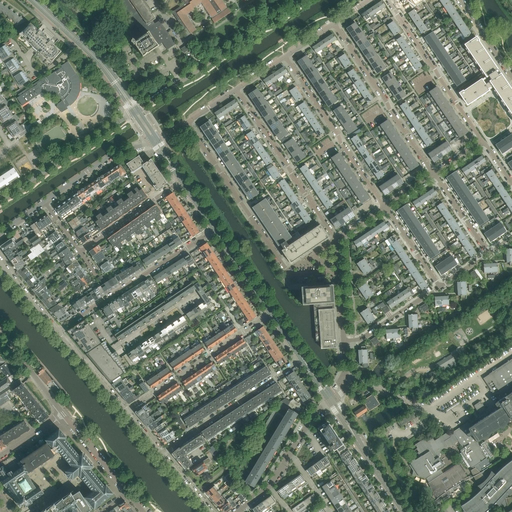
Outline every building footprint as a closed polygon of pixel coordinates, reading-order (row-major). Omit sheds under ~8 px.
[(143,36),(138,40),(138,41),(135,42),(134,40),(131,41),(134,46),(135,45),(136,45),(135,46),(143,57),(146,55),(146,54),(147,53),(147,54),(153,50),(154,49),(158,46),(160,44),(162,43),(167,50),(173,46),(175,44),(159,21),(156,23),(155,24),(152,21),(155,19),(153,16),(152,14),(153,14),(151,11),(150,11),(142,0),(116,0),(118,3),(131,21),(130,21),(131,21),(132,20),(143,36)] [(183,0),(184,0),(181,2),(183,5),(172,12),(184,30),(183,31),(187,37),(196,30),(186,15),(194,10),(193,8),(201,3),(211,18),(212,18),(212,19),(214,24),(231,12),(228,8),(227,9),(227,8),(227,7),(221,0),(244,0),(245,1),(246,0),(183,0)] [(382,1),(376,4),(380,10),(385,7),(382,1)] [(450,2),(444,7),(447,12),(453,8),(450,2)] [(376,4),(371,8),(375,14),(380,10),(376,4)] [(4,7),(0,9),(0,12),(0,13),(2,11),(4,14),(9,10),(6,5),(4,7)] [(371,8),(366,11),(370,17),(375,14),(371,8)] [(453,8),(447,12),(451,17),(457,13),(453,8)] [(9,10),(4,14),(5,16),(7,15),(9,18),(14,14),(11,9),(9,10)] [(413,10),(408,13),(411,19),(417,15),(413,10)] [(366,11),(361,15),(365,20),(370,17),(366,11)] [(16,13),(14,14),(9,18),(10,20),(12,19),(14,21),(19,17),(16,13)] [(457,13),(451,17),(454,23),(461,18),(457,13)] [(417,15),(411,19),(415,24),(420,20),(417,15)] [(19,17),(14,21),(15,23),(17,22),(19,25),(24,21),(21,16),(19,17)] [(461,18),(454,23),(458,28),(464,24),(461,18)] [(420,20),(415,24),(418,29),(424,25),(420,20)] [(349,34),(360,27),(359,26),(358,27),(354,21),(351,24),(352,25),(347,28),(350,33),(349,33),(349,34)] [(393,21),(387,25),(391,31),(397,26),(393,21)] [(36,33),(38,30),(30,23),(23,31),(22,31),(16,38),(29,50),(32,47),(38,52),(34,55),(47,67),(49,65),(54,60),(61,52),(54,45),(53,44),(51,46),(50,46),(53,43),(50,41),(48,43),(47,42),(49,40),(43,35),(41,37),(40,36),(42,34),(39,31),(37,34),(36,33)] [(464,24),(458,28),(461,33),(468,29),(464,24)] [(424,25),(418,29),(421,34),(427,30),(424,25)] [(397,26),(391,31),(394,36),(400,32),(397,26)] [(353,38),(363,31),(360,27),(349,34),(350,34),(353,38)] [(468,29),(461,33),(465,39),(471,34),(468,29)] [(355,43),(366,36),(363,31),(353,38),(356,42),(355,42),(355,43)] [(433,32),(424,38),(427,42),(436,36),(433,32)] [(333,34),(328,37),(331,43),(337,40),(333,34)] [(364,37),(366,36),(355,43),(356,43),(359,47),(369,40),(368,40),(367,41),(364,37)] [(396,40),(399,45),(405,41),(402,36),(396,40)] [(436,36),(427,42),(430,46),(438,40),(436,36)] [(328,37),(322,41),(326,46),(331,43),(328,37)] [(483,72),(461,87),(472,102),(493,87),(511,115),(511,90),(476,37),(465,45),(483,72)] [(361,51),(372,44),(369,40),(359,47),(362,51),(361,51)] [(438,40),(430,46),(432,50),(441,44),(438,40)] [(322,41),(317,44),(321,50),(326,46),(322,41)] [(405,41),(399,45),(403,50),(409,47),(405,41)] [(5,42),(0,45),(0,55),(8,50),(7,47),(8,46),(5,42)] [(189,44),(181,49),(184,53),(191,48),(189,44)] [(317,44),(312,48),(316,53),(321,50),(317,44)] [(365,56),(375,49),(372,44),(361,51),(362,52),(362,51),(365,56)] [(441,44),(432,50),(435,54),(444,48),(441,44)] [(409,47),(403,50),(406,55),(412,52),(409,47)] [(444,48),(435,54),(438,58),(446,52),(444,48)] [(367,60),(378,53),(376,54),(374,50),(375,49),(365,56),(368,60),(367,60)] [(8,50),(0,55),(0,58),(3,63),(14,55),(12,52),(11,52),(10,52),(8,50)] [(412,52),(406,55),(410,61),(415,57),(412,52)] [(446,52),(438,58),(440,62),(449,56),(446,52)] [(381,58),(378,53),(367,60),(368,61),(368,60),(371,65),(381,58)] [(298,61),(301,66),(300,66),(300,67),(309,61),(305,54),(302,57),(303,58),(298,61)] [(344,54),(338,58),(336,59),(340,65),(342,64),(348,59),(344,54)] [(16,59),(17,59),(14,55),(3,63),(6,68),(4,70),(5,72),(8,70),(7,69),(17,63),(15,60),(16,59)] [(449,56),(440,62),(443,66),(452,60),(449,56)] [(415,57),(410,61),(413,66),(419,62),(415,57)] [(384,62),(381,58),(371,65),(374,69),(373,69),(384,62)] [(348,59),(342,64),(345,69),(352,65),(348,59)] [(452,60),(443,66),(446,70),(454,64),(452,60)] [(61,66),(62,68),(55,72),(46,78),(45,76),(33,84),(18,95),(19,97),(17,98),(22,106),(23,106),(22,106),(28,102),(29,102),(28,101),(34,97),(35,96),(36,97),(37,97),(36,96),(42,92),(43,93),(43,92),(44,94),(56,96),(58,95),(61,99),(62,98),(63,100),(57,105),(57,107),(62,113),(68,109),(66,106),(69,104),(69,106),(73,103),(76,99),(78,95),(79,91),(80,86),(79,82),(78,78),(76,74),(68,61),(61,66)] [(309,61),(300,67),(301,67),(304,71),(312,65),(309,61)] [(387,67),(384,62),(373,69),(374,70),(374,69),(377,74),(382,70),(383,72),(387,70),(386,68),(387,67)] [(419,62),(413,66),(418,73),(422,71),(420,68),(422,67),(419,62)] [(17,63),(7,69),(8,70),(11,76),(23,68),(20,65),(19,65),(17,63)] [(454,64),(446,70),(448,74),(457,68),(454,64)] [(307,75),(306,75),(306,76),(315,70),(315,69),(312,65),(304,71),(307,75)] [(284,67),(278,70),(282,76),(287,73),(284,67)] [(26,76),(24,74),(25,72),(23,68),(11,76),(15,81),(12,83),(13,85),(16,83),(16,82),(26,76)] [(315,70),(306,76),(307,76),(310,80),(320,73),(316,68),(315,69),(315,70)] [(457,68),(448,74),(451,78),(460,72),(457,68)] [(353,69),(347,73),(350,78),(356,74),(353,69)] [(278,70),(273,74),(277,79),(282,76),(278,70)] [(460,72),(451,78),(454,82),(463,76),(460,72)] [(313,84),(312,84),(323,78),(320,73),(310,80),(313,84)] [(385,83),(393,77),(390,73),(382,78),(385,83)] [(273,74),(268,77),(272,83),(277,79),(273,74)] [(356,74),(350,78),(354,83),(360,79),(356,74)] [(26,76),(16,82),(16,83),(20,89),(31,82),(29,78),(27,78),(26,76)] [(463,76),(454,82),(457,86),(465,80),(463,76)] [(268,77),(263,81),(267,86),(272,83),(268,77)] [(388,87),(397,82),(393,77),(385,83),(388,87)] [(323,78),(312,84),(313,85),(316,89),(326,82),(323,78)] [(360,79),(354,83),(357,88),(363,85),(360,79)] [(319,93),(318,93),(319,93),(327,87),(328,88),(329,87),(326,82),(316,89),(319,93)] [(400,86),(397,82),(388,87),(391,92),(400,86)] [(363,85),(357,88),(361,93),(366,90),(363,85)] [(403,91),(400,86),(391,92),(394,96),(403,91)] [(249,94),(252,99),(251,99),(252,100),(262,93),(262,92),(260,93),(256,87),(253,90),(254,91),(249,94)] [(295,87),(289,91),(293,97),(299,92),(295,87)] [(327,87),(319,93),(319,94),(319,93),(322,98),(330,92),(328,88),(327,87)] [(432,103),(443,96),(437,87),(426,94),(432,103)] [(366,90),(361,93),(364,99),(370,95),(366,90)] [(406,95),(403,91),(394,96),(397,101),(406,95)] [(299,92),(293,97),(291,98),(294,103),(303,98),(299,92)] [(322,98),(325,102),(324,102),(325,102),(333,96),(330,92),(322,98)] [(262,93),(252,100),(255,104),(265,97),(262,93)] [(335,95),(333,96),(325,102),(325,103),(325,102),(328,107),(333,103),(334,105),(339,102),(335,95)] [(370,95),(364,99),(368,104),(373,100),(370,95)] [(449,105),(443,96),(432,103),(438,112),(449,105)] [(255,104),(258,108),(257,108),(268,101),(266,102),(264,98),(265,97),(255,104)] [(235,100),(230,103),(233,109),(239,105),(235,100)] [(1,106),(2,108),(0,109),(0,117),(10,111),(6,106),(8,104),(7,101),(1,106)] [(268,101),(257,108),(258,109),(261,113),(271,106),(268,101)] [(304,102),(298,106),(302,111),(307,107),(304,102)] [(402,104),(400,106),(403,111),(409,107),(405,102),(403,104),(402,104)] [(230,103),(225,106),(228,112),(233,109),(230,103)] [(455,114),(449,105),(438,112),(445,121),(455,114)] [(225,106),(219,110),(223,116),(228,112),(225,106)] [(261,113),(264,117),(263,117),(264,117),(274,111),(271,106),(261,113)] [(341,106),(333,111),(336,116),(344,110),(341,106)] [(307,107),(302,111),(305,116),(311,112),(307,107)] [(409,107),(403,111),(406,116),(412,112),(409,107)] [(219,110),(214,113),(218,119),(223,116),(219,110)] [(336,116),(339,120),(348,115),(344,110),(336,116)] [(10,111),(0,117),(0,118),(3,123),(9,119),(11,121),(17,117),(15,115),(15,114),(13,116),(10,111)] [(274,111),(264,117),(264,118),(264,117),(267,122),(277,115),(274,111)] [(311,112),(305,116),(308,121),(314,117),(311,112)] [(412,112),(406,116),(410,121),(415,118),(412,112)] [(451,130),(461,123),(455,114),(445,121),(451,130)] [(276,116),(277,115),(267,122),(270,126),(269,126),(270,127),(280,120),(280,119),(278,120),(276,116)] [(339,120),(342,125),(351,119),(348,115),(339,120)] [(244,116),(238,120),(241,125),(247,121),(244,116)] [(12,124),(6,128),(10,133),(20,126),(16,121),(19,120),(18,120),(17,117),(11,121),(12,124)] [(314,117),(308,121),(312,126),(318,123),(314,117)] [(415,118),(410,121),(413,126),(419,123),(415,118)] [(342,125),(345,130),(354,124),(351,119),(342,125)] [(39,120),(33,124),(35,128),(42,124),(39,120)] [(208,120),(204,122),(205,124),(201,127),(204,131),(203,132),(212,126),(208,120)] [(280,120),(270,127),(270,126),(273,131),(283,124),(280,120)] [(388,120),(377,127),(383,136),(394,129),(388,120)] [(247,121),(241,125),(245,131),(251,127),(247,121)] [(318,123),(312,126),(315,132),(321,128),(318,123)] [(419,123),(413,126),(417,132),(422,128),(419,123)] [(467,132),(461,123),(451,130),(457,139),(467,132)] [(283,124),(273,131),(276,135),(275,135),(276,135),(286,128),(284,129),(282,125),(283,124)] [(354,124),(345,130),(348,134),(357,128),(354,124)] [(212,126),(203,132),(204,132),(207,136),(217,130),(213,125),(212,126)] [(20,126),(10,133),(13,138),(19,134),(21,137),(28,132),(24,128),(22,129),(20,126)] [(286,128),(276,135),(276,136),(276,135),(279,140),(284,136),(285,138),(290,135),(286,128)] [(321,128),(315,132),(319,137),(324,133),(321,128)] [(422,128),(417,132),(420,137),(426,133),(422,128)] [(394,129),(383,136),(389,145),(400,138),(394,129)] [(217,130),(207,136),(210,140),(209,141),(218,135),(220,134),(217,130)] [(246,135),(249,140),(255,136),(252,131),(246,135)] [(426,133),(420,137),(424,142),(429,138),(431,137),(430,135),(428,136),(426,133)] [(511,134),(503,139),(510,149),(511,147),(511,134)] [(218,135),(209,141),(210,141),(213,145),(221,140),(218,135)] [(353,137),(351,139),(353,142),(354,144),(360,140),(356,135),(354,137),(354,136),(353,137)] [(244,143),(246,145),(248,143),(250,147),(253,145),(258,141),(255,136),(249,140),(247,141),(244,143)] [(430,145),(435,142),(433,138),(431,137),(429,138),(424,142),(427,147),(429,145),(430,146),(430,145)] [(360,140),(354,144),(358,149),(363,145),(363,146),(367,143),(363,138),(360,140)] [(400,138),(389,145),(396,154),(406,147),(400,138)] [(292,139),(284,144),(287,149),(296,143),(292,139)] [(503,139),(495,145),(502,154),(510,149),(503,139)] [(221,140),(213,145),(216,149),(215,150),(224,144),(221,140)] [(258,141),(253,145),(256,150),(262,146),(258,141)] [(452,150),(446,141),(443,144),(442,145),(447,153),(452,150)] [(287,149),(290,153),(299,148),(296,143),(287,149)] [(224,144),(215,150),(216,150),(219,154),(227,149),(224,144)] [(363,145),(358,149),(361,154),(367,150),(369,149),(368,147),(365,149),(363,146),(363,145)] [(447,153),(442,145),(440,146),(437,148),(443,156),(447,153)] [(262,146),(256,150),(260,155),(265,151),(262,146)] [(396,154),(402,163),(412,156),(406,147),(396,154)] [(299,148),(290,153),(293,158),(302,152),(299,148)] [(443,156),(437,148),(434,150),(433,151),(438,159),(443,156)] [(219,154),(222,158),(221,159),(230,153),(227,149),(219,154)] [(367,150),(361,154),(364,159),(370,156),(372,154),(369,149),(367,150)] [(265,151),(260,155),(263,160),(269,157),(265,151)] [(438,159),(433,151),(431,152),(428,154),(434,162),(438,159)] [(231,152),(230,153),(221,159),(222,159),(225,163),(233,158),(235,157),(231,152)] [(305,157),(302,152),(293,158),(297,163),(305,157)] [(345,162),(342,157),(339,153),(328,160),(334,169),(345,162)] [(156,185),(154,187),(156,190),(157,190),(158,189),(167,183),(151,159),(150,160),(146,154),(142,157),(142,155),(140,157),(139,156),(126,164),(127,165),(127,164),(132,172),(143,165),(156,185)] [(370,156),(364,159),(368,164),(374,161),(376,159),(374,157),(372,154),(370,156)] [(402,163),(408,172),(418,165),(412,156),(402,163)] [(484,159),(484,158),(483,158),(482,156),(477,159),(481,165),(486,161),(484,159)] [(269,157),(263,160),(266,166),(272,162),(269,157)] [(233,158),(225,163),(228,167),(227,168),(236,162),(233,158)] [(374,161),(368,164),(371,170),(377,166),(379,164),(376,159),(374,161)] [(477,159),(472,163),(475,168),(481,165),(477,159)] [(236,162),(227,168),(228,168),(231,172),(241,166),(238,161),(236,162)] [(351,171),(348,166),(345,162),(334,169),(341,178),(351,171)] [(472,163),(466,166),(470,172),(475,168),(472,163)] [(377,166),(371,170),(375,175),(380,171),(382,169),(381,167),(379,164),(377,166)] [(126,172),(126,171),(125,170),(123,169),(120,165),(119,165),(115,168),(121,176),(126,173),(126,172)] [(302,167),(300,169),(303,174),(309,170),(305,165),(303,166),(302,167)] [(233,177),(234,177),(244,170),(241,166),(231,172),(234,176),(233,177)] [(274,166),(267,170),(271,175),(277,171),(274,166)] [(463,172),(463,173),(464,173),(465,175),(470,172),(466,166),(461,169),(463,172)] [(15,180),(20,177),(14,168),(2,176),(8,185),(12,182),(11,180),(14,179),(15,180)] [(111,171),(110,171),(116,180),(121,177),(121,176),(115,168),(113,169),(112,169),(111,170),(111,171)] [(244,170),(234,177),(237,181),(247,174),(244,170)] [(309,170),(303,174),(306,179),(312,175),(309,170)] [(488,172),(485,173),(489,179),(495,175),(491,170),(489,171),(488,171),(488,172)] [(107,173),(105,174),(111,183),(116,180),(110,171),(109,171),(107,172),(107,173)] [(277,171),(271,175),(275,181),(281,176),(277,171)] [(357,180),(354,176),(351,171),(341,178),(347,187),(357,180)] [(382,178),(381,178),(384,176),(380,171),(375,175),(378,180),(381,178),(382,178)] [(456,171),(446,178),(452,186),(461,180),(456,171)] [(392,173),(390,174),(398,186),(403,183),(397,175),(394,177),(392,173)] [(101,177),(100,178),(106,186),(111,183),(105,174),(103,176),(102,175),(101,176),(100,177),(101,177)] [(240,185),(239,186),(240,186),(248,180),(249,180),(250,179),(247,174),(237,181),(240,185)] [(391,179),(388,181),(394,189),(398,186),(390,174),(389,175),(391,179)] [(312,175),(306,179),(310,184),(316,180),(312,175)] [(495,175),(489,179),(492,184),(498,180),(495,175)] [(97,179),(97,180),(95,181),(101,190),(106,186),(100,178),(99,178),(97,179)] [(281,181),(278,183),(282,188),(287,184),(284,179),(281,181),(281,180),(280,181),(281,181)] [(383,179),(381,180),(389,192),(394,189),(388,181),(385,183),(383,179)] [(248,180),(240,186),(243,190),(251,184),(249,180),(248,180)] [(316,180),(310,184),(313,189),(319,185),(316,180)] [(363,189),(360,185),(357,180),(347,187),(353,196),(363,189)] [(380,181),(382,185),(379,187),(385,195),(389,192),(381,180),(380,181)] [(461,180),(452,186),(457,194),(466,188),(461,180)] [(498,180),(492,184),(496,189),(501,185),(498,180)] [(91,184),(90,184),(96,193),(101,190),(95,181),(93,182),(92,182),(91,183),(91,184)] [(87,186),(85,188),(92,196),(96,193),(90,184),(90,185),(89,185),(88,185),(87,186)] [(246,194),(245,195),(246,195),(254,189),(251,184),(243,190),(246,194)] [(287,184),(282,188),(285,193),(291,189),(287,184)] [(319,185),(313,189),(317,194),(322,190),(319,185)] [(501,185),(496,189),(499,194),(505,190),(501,185)] [(81,191),(80,191),(87,200),(92,196),(85,188),(83,189),(82,189),(81,190),(81,191)] [(136,188),(134,189),(136,193),(137,193),(143,201),(145,200),(148,197),(147,196),(148,195),(146,194),(145,194),(142,189),(139,191),(136,188)] [(466,188),(457,194),(461,199),(462,202),(472,196),(466,188)] [(254,189),(246,195),(249,199),(254,196),(255,198),(259,195),(254,189)] [(291,189),(285,193),(288,198),(294,194),(291,189)] [(369,198),(366,194),(363,189),(353,196),(359,205),(369,198)] [(433,189),(428,192),(432,198),(437,194),(435,192),(435,191),(434,191),(433,189)] [(322,190),(317,194),(320,199),(326,195),(322,190)] [(505,190),(499,194),(503,199),(508,195),(505,190)] [(77,193),(78,193),(76,194),(82,203),(87,200),(80,191),(79,191),(78,192),(77,193)] [(131,191),(129,193),(138,205),(140,203),(143,201),(137,193),(136,193),(134,195),(131,191)] [(428,192),(423,196),(426,201),(432,198),(428,192)] [(128,197),(125,199),(132,209),(135,206),(135,207),(138,205),(129,193),(127,195),(128,197)] [(173,193),(163,199),(165,201),(167,200),(169,202),(176,197),(173,193)] [(73,196),(71,198),(78,208),(83,204),(82,203),(76,194),(75,195),(75,194),(74,194),(73,195),(73,196)] [(294,194),(288,198),(292,203),(298,200),(294,194)] [(326,195),(320,199),(323,204),(329,200),(326,195)] [(508,195),(503,199),(506,204),(511,200),(508,195)] [(254,207),(253,207),(255,210),(263,223),(268,230),(272,235),(276,243),(283,252),(290,263),(293,261),(294,261),(297,259),(296,259),(297,258),(297,259),(301,257),(300,256),(306,253),(309,251),(310,250),(313,248),(318,244),(318,245),(322,242),(321,242),(322,242),(325,240),(325,239),(328,237),(325,233),(323,229),(319,224),(317,225),(300,236),(298,232),(297,232),(295,233),(270,196),(264,200),(263,200),(254,207)] [(423,196),(418,199),(421,205),(426,201),(423,196)] [(472,196),(462,202),(468,210),(477,203),(472,196)] [(169,202),(172,207),(179,202),(176,197),(169,202)] [(68,199),(67,200),(68,200),(65,201),(73,211),(78,208),(71,198),(70,198),(69,198),(68,199)] [(132,209),(125,199),(123,201),(121,199),(119,200),(127,212),(130,211),(129,211),(132,209)] [(414,205),(414,206),(415,206),(416,208),(421,205),(418,199),(412,202),(414,205)] [(116,202),(118,204),(115,206),(122,216),(125,214),(127,212),(119,200),(116,202)] [(298,200),(292,203),(295,208),(301,205),(298,200)] [(329,200),(323,204),(327,209),(329,208),(330,208),(330,207),(333,206),(329,200)] [(62,203),(62,204),(60,205),(67,215),(71,221),(73,220),(69,214),(73,211),(65,201),(65,202),(65,201),(62,203)] [(172,207),(176,212),(183,207),(179,202),(172,207)] [(439,205),(436,206),(440,211),(446,208),(442,203),(440,204),(439,204),(439,205)] [(477,203),(468,210),(473,218),(483,211),(477,203)] [(407,204),(397,211),(398,211),(402,217),(403,219),(412,213),(407,204)] [(57,207),(55,209),(62,219),(67,215),(60,205),(59,205),(57,206),(57,207)] [(151,208),(160,220),(162,218),(160,215),(162,213),(162,212),(162,211),(161,210),(160,210),(157,205),(155,205),(153,206),(151,208)] [(301,205),(295,208),(299,214),(304,210),(301,205)] [(115,206),(112,208),(111,206),(108,208),(117,220),(119,218),(122,216),(115,206)] [(183,207),(176,212),(179,217),(186,212),(183,207)] [(349,207),(344,211),(350,219),(354,216),(349,207)] [(108,211),(105,213),(112,223),(115,221),(117,220),(108,208),(106,209),(108,211)] [(149,209),(146,211),(152,220),(155,218),(157,222),(160,220),(151,208),(149,209)] [(446,208),(440,211),(443,217),(449,213),(446,208)] [(304,210),(299,214),(302,219),(308,215),(304,210)] [(143,213),(141,215),(150,227),(152,225),(150,222),(152,220),(146,211),(144,213),(143,213)] [(344,211),(339,214),(345,222),(350,219),(344,211)] [(483,211),(473,218),(479,226),(488,220),(483,211)] [(179,217),(182,222),(189,217),(186,212),(179,217)] [(109,225),(112,223),(105,213),(102,215),(100,213),(98,215),(107,227),(109,225)] [(412,213),(403,219),(408,227),(418,221),(412,213)] [(449,213),(443,217),(447,222),(452,218),(449,213)] [(43,217),(49,226),(51,224),(53,228),(55,226),(47,214),(45,216),(44,215),(43,216),(43,217)] [(71,221),(68,223),(71,226),(82,218),(80,214),(73,220),(71,221)] [(339,214),(335,217),(340,225),(345,222),(339,214)] [(96,217),(97,219),(94,221),(98,226),(100,228),(101,231),(104,228),(104,229),(107,227),(98,215),(96,217)] [(139,216),(137,218),(143,227),(145,225),(148,228),(150,227),(141,215),(139,216)] [(309,222),(311,220),(308,215),(302,219),(306,224),(308,222),(309,222)] [(38,220),(39,220),(45,229),(47,227),(49,230),(50,230),(52,234),(54,233),(51,228),(49,226),(43,217),(41,219),(41,218),(38,220)] [(82,218),(71,226),(73,229),(87,219),(86,217),(83,219),(82,218)] [(182,222),(186,227),(193,222),(189,217),(182,222)] [(335,217),(330,220),(336,228),(340,225),(335,217)] [(134,220),(132,222),(140,234),(143,232),(140,229),(143,227),(137,218),(134,220)] [(452,218),(447,222),(450,227),(456,223),(452,218)] [(88,221),(87,219),(73,229),(75,232),(86,225),(85,223),(88,221)] [(35,223),(42,233),(44,232),(45,233),(47,232),(45,229),(39,220),(37,222),(36,221),(35,222),(35,223)] [(418,221),(408,227),(414,235),(423,228),(418,221)] [(129,223),(130,223),(127,225),(133,234),(135,232),(138,235),(140,234),(132,222),(129,223)] [(193,222),(186,227),(189,232),(196,227),(193,222)] [(379,225),(383,231),(388,227),(386,225),(386,224),(384,222),(379,225)] [(41,236),(42,237),(44,240),(46,239),(42,233),(35,223),(33,225),(33,224),(32,224),(31,225),(31,226),(30,226),(36,235),(39,233),(41,236)] [(86,225),(75,232),(78,236),(89,228),(93,225),(91,223),(87,226),(86,225)] [(456,223),(450,227),(454,232),(459,228),(456,223)] [(500,223),(496,225),(502,234),(506,231),(500,223)] [(89,228),(78,236),(80,239),(95,228),(93,225),(89,228)] [(130,236),(133,234),(127,225),(124,227),(122,229),(131,241),(133,239),(130,236)] [(379,225),(374,228),(378,234),(383,231),(379,225)] [(496,225),(492,228),(498,237),(502,234),(496,225)] [(95,228),(80,239),(83,244),(92,237),(90,235),(100,228),(98,226),(95,228)] [(191,234),(188,236),(190,238),(199,232),(196,227),(189,232),(191,234)] [(374,228),(369,232),(372,237),(378,234),(374,228)] [(423,228),(414,235),(419,243),(428,236),(423,228)] [(459,228),(454,232),(457,237),(463,233),(459,228)] [(492,228),(488,231),(494,240),(498,237),(492,228)] [(120,230),(117,232),(123,241),(126,239),(128,242),(131,241),(122,229),(120,230)] [(488,231),(484,234),(490,242),(494,240),(488,231)] [(49,239),(45,241),(47,243),(58,235),(56,232),(54,233),(52,234),(47,237),(49,239)] [(121,243),(123,241),(117,232),(114,234),(112,235),(121,248),(123,246),(121,243)] [(369,232),(364,235),(367,241),(372,237),(369,232)] [(463,233),(457,237),(460,242),(466,238),(463,233)] [(41,242),(42,242),(37,235),(30,240),(29,239),(25,237),(23,239),(22,240),(24,242),(27,246),(29,248),(30,250),(38,244),(41,242)] [(47,243),(48,244),(45,246),(46,247),(47,248),(49,246),(60,238),(58,235),(47,243)] [(112,235),(110,237),(107,239),(114,248),(116,246),(119,249),(121,248),(112,235)] [(364,235),(358,239),(362,244),(367,241),(364,235)] [(391,237),(390,237),(390,238),(387,239),(391,244),(397,241),(393,235),(391,237)] [(428,236),(419,243),(424,251),(434,244),(428,236)] [(178,237),(173,241),(177,247),(182,243),(178,237)] [(2,249),(2,250),(3,252),(4,252),(5,252),(16,244),(12,238),(0,246),(2,249)] [(63,241),(60,238),(49,246),(50,248),(53,246),(55,247),(63,241)] [(466,238),(460,242),(464,247),(470,243),(466,238)] [(355,244),(355,245),(355,246),(356,245),(357,248),(362,244),(358,239),(353,242),(355,244)] [(16,244),(5,252),(11,261),(25,251),(29,248),(27,246),(22,250),(18,253),(15,248),(24,242),(22,240),(16,244)] [(55,247),(56,249),(51,252),(52,254),(65,245),(63,241),(55,247)] [(173,241),(168,244),(172,250),(177,247),(173,241)] [(397,241),(391,244),(394,249),(400,246),(397,241)] [(201,250),(203,253),(210,248),(207,243),(197,249),(199,251),(201,250)] [(470,243),(464,247),(467,252),(473,248),(470,243)] [(28,255),(28,256),(23,259),(14,265),(14,266),(17,271),(23,266),(31,260),(32,260),(32,259),(35,257),(37,256),(42,252),(44,251),(44,250),(43,249),(41,247),(38,244),(30,250),(32,253),(28,255)] [(98,245),(89,252),(92,256),(100,251),(102,250),(105,247),(107,246),(106,244),(100,248),(98,245)] [(168,244),(163,247),(167,253),(172,250),(168,244)] [(434,244),(424,251),(430,259),(439,253),(434,244)] [(67,248),(65,245),(52,254),(50,255),(52,257),(58,252),(59,254),(67,248)] [(400,246),(394,249),(398,255),(403,251),(400,246)] [(100,251),(92,256),(95,260),(111,249),(109,247),(106,249),(105,247),(102,250),(103,251),(101,252),(100,251)] [(163,247),(158,250),(162,256),(167,253),(163,247)] [(59,254),(55,257),(56,259),(59,257),(61,259),(71,252),(67,248),(59,254)] [(210,248),(203,253),(206,257),(213,253),(210,248)] [(473,248),(467,252),(471,257),(473,256),(474,255),(476,253),(473,248)] [(111,249),(95,260),(97,263),(106,257),(104,256),(112,250),(111,249)] [(158,250),(153,254),(157,260),(162,256),(158,250)] [(21,257),(26,253),(25,251),(11,261),(14,265),(23,259),(21,257)] [(403,251),(398,255),(401,260),(407,256),(403,251)] [(63,261),(62,262),(64,264),(64,263),(74,257),(71,252),(61,259),(63,261)] [(213,253),(206,257),(210,262),(217,258),(213,253)] [(153,254),(148,257),(152,263),(157,260),(153,254)] [(189,254),(184,257),(188,263),(193,260),(189,254)] [(106,257),(97,263),(100,267),(111,258),(110,257),(109,258),(107,256),(106,257)] [(407,256),(401,260),(405,265),(410,261),(407,256)] [(451,256),(447,258),(453,267),(457,264),(451,256)] [(74,257),(64,263),(67,267),(68,267),(76,261),(77,261),(74,257)] [(111,258),(100,267),(102,270),(113,262),(112,260),(115,258),(114,257),(111,258)] [(122,259),(120,257),(113,262),(102,270),(105,273),(116,266),(114,264),(120,260),(122,263),(123,262),(121,259),(122,259)] [(148,257),(143,260),(146,266),(152,263),(148,257)] [(184,257),(179,261),(183,267),(188,263),(184,257)] [(130,258),(128,259),(129,260),(137,274),(141,272),(134,261),(132,262),(130,258)] [(210,262),(213,267),(220,263),(217,258),(210,262)] [(447,258),(443,261),(449,270),(453,267),(447,258)] [(359,262),(357,264),(360,269),(368,264),(364,259),(360,261),(359,262)] [(130,267),(129,268),(134,276),(137,274),(129,260),(127,261),(130,267)] [(136,260),(134,261),(141,272),(144,269),(139,261),(137,262),(136,260)] [(71,271),(80,265),(76,261),(68,267),(71,271)] [(179,261),(174,264),(178,270),(183,267),(179,261)] [(410,261),(405,265),(408,270),(414,266),(410,261)] [(443,261),(439,264),(445,273),(449,270),(443,261)] [(220,263),(213,267),(216,272),(223,267),(220,263)] [(174,264),(169,267),(172,273),(178,270),(174,264)] [(367,273),(372,270),(368,264),(360,269),(364,275),(367,273),(367,274),(368,273),(367,273)] [(439,264),(435,267),(441,275),(445,273),(439,264)] [(17,271),(19,274),(28,266),(27,265),(24,268),(23,266),(17,271)] [(80,265),(71,271),(68,273),(70,277),(82,268),(80,265)] [(28,266),(19,274),(22,277),(31,269),(28,266)] [(414,266),(408,270),(411,275),(417,271),(414,266)] [(125,267),(123,268),(130,278),(134,276),(129,268),(127,269),(125,267)] [(169,267),(164,270),(167,276),(172,273),(169,267)] [(216,272),(219,277),(226,272),(223,267),(216,272)] [(84,272),(82,268),(70,277),(68,279),(69,280),(75,276),(76,277),(84,272)] [(122,269),(123,271),(122,272),(127,281),(130,278),(123,268),(122,269)] [(22,277),(24,280),(33,272),(31,269),(22,277)] [(117,269),(115,270),(123,283),(127,281),(122,272),(120,274),(117,269)] [(114,273),(113,274),(114,277),(120,285),(123,283),(115,270),(113,271),(114,273)] [(164,270),(158,274),(162,280),(167,276),(164,270)] [(417,271),(411,275),(415,280),(421,276),(417,271)] [(33,272),(24,280),(26,283),(35,276),(36,275),(33,272)] [(72,280),(70,282),(72,285),(73,285),(87,275),(84,272),(76,277),(77,279),(75,281),(75,280),(73,282),(72,280)] [(219,277),(223,282),(230,277),(226,272),(219,277)] [(158,274),(153,277),(157,283),(162,280),(158,274)] [(89,278),(87,275),(73,285),(74,286),(80,282),(81,284),(89,278)] [(102,285),(100,286),(105,294),(113,289),(107,281),(106,282),(101,275),(97,278),(100,283),(101,282),(102,285)] [(111,275),(109,277),(116,287),(120,285),(114,277),(113,278),(111,275)] [(35,276),(26,283),(29,286),(38,278),(35,276)] [(421,276),(415,280),(418,285),(424,281),(421,276)] [(109,277),(108,278),(109,280),(107,281),(113,289),(116,287),(109,277)] [(147,279),(144,281),(154,297),(156,296),(152,291),(150,288),(155,285),(150,277),(147,279)] [(223,282),(226,287),(233,282),(230,277),(223,282)] [(38,278),(29,286),(31,289),(41,281),(38,278)] [(32,289),(34,291),(34,292),(42,285),(44,283),(46,281),(44,278),(41,281),(31,289),(32,289)] [(80,289),(79,288),(82,286),(83,287),(91,282),(89,278),(81,284),(75,288),(78,291),(80,289)] [(189,278),(187,279),(190,284),(186,287),(190,293),(190,294),(194,291),(196,289),(192,283),(189,278)] [(196,289),(197,292),(200,295),(204,292),(210,287),(208,284),(202,288),(196,280),(192,283),(196,289)] [(151,297),(150,297),(151,299),(154,297),(144,281),(140,284),(147,294),(149,293),(151,297)] [(424,281),(418,285),(422,290),(424,289),(425,288),(427,286),(424,281)] [(67,286),(65,282),(58,288),(61,291),(67,286)] [(180,291),(184,297),(184,298),(188,295),(187,295),(190,293),(186,287),(182,282),(181,283),(184,288),(180,291)] [(226,287),(229,292),(236,287),(233,282),(226,287)] [(42,285),(34,292),(36,294),(46,287),(46,286),(44,283),(42,285)] [(361,286),(361,287),(358,288),(362,294),(369,289),(366,283),(362,286),(361,286)] [(148,301),(145,295),(147,294),(140,284),(137,286),(144,297),(146,300),(147,302),(148,301)] [(92,288),(93,290),(98,298),(102,296),(95,286),(95,285),(93,287),(94,287),(92,288)] [(105,294),(100,286),(98,287),(97,285),(95,286),(102,296),(105,294)] [(321,347),(321,348),(336,347),(336,343),(336,338),(333,307),(333,302),(332,293),(332,285),(320,286),(313,286),(313,288),(308,288),(301,289),(302,303),(303,303),(305,303),(308,302),(308,304),(313,304),(316,341),(321,341),(321,347)] [(137,286),(133,288),(138,296),(140,295),(142,299),(144,297),(137,286)] [(178,301),(177,302),(178,302),(182,299),(181,299),(184,297),(180,291),(176,286),(175,287),(177,291),(172,294),(178,301)] [(46,287),(36,294),(39,297),(47,291),(46,287)] [(229,292),(233,297),(240,292),(236,287),(229,292)] [(90,289),(88,290),(95,301),(98,298),(93,290),(92,288),(90,289)] [(133,288),(130,290),(134,298),(135,298),(136,301),(138,300),(136,297),(138,296),(133,288)] [(466,288),(457,289),(458,296),(461,295),(461,296),(461,299),(466,298),(466,295),(467,295),(466,288)] [(369,289),(362,294),(366,300),(368,298),(369,298),(369,297),(373,295),(369,289)] [(407,289),(402,292),(406,298),(411,295),(407,289)] [(39,297),(41,300),(49,293),(50,292),(48,290),(47,291),(39,297)] [(95,301),(88,290),(84,293),(86,295),(91,303),(95,301)] [(130,290),(126,293),(131,301),(134,298),(130,290)] [(177,302),(178,301),(172,294),(170,290),(168,291),(171,295),(166,298),(169,302),(172,306),(175,304),(175,303),(177,302)] [(41,300),(44,303),(53,295),(50,292),(49,293),(41,300)] [(208,297),(210,295),(208,292),(205,294),(205,293),(204,292),(200,295),(200,296),(203,300),(205,302),(209,308),(213,305),(208,297)] [(233,297),(236,302),(243,297),(240,292),(233,297)] [(402,292),(397,295),(401,302),(406,298),(402,292)] [(126,293),(123,295),(129,305),(131,304),(129,302),(131,301),(126,293)] [(82,294),(81,295),(88,305),(91,303),(86,295),(84,296),(82,294)] [(44,303),(46,306),(56,298),(53,295),(44,303)] [(81,299),(79,300),(84,308),(88,305),(81,295),(79,296),(81,299)] [(126,308),(129,306),(129,305),(123,295),(119,297),(125,306),(126,308)] [(397,295),(392,299),(396,305),(401,302),(397,295)] [(56,298),(46,306),(48,309),(55,304),(59,302),(61,300),(58,297),(56,298)] [(77,297),(74,299),(81,310),(84,308),(79,300),(77,297)] [(122,309),(125,306),(119,297),(116,299),(121,308),(122,309)] [(243,297),(236,302),(239,307),(246,302),(243,297)] [(74,299),(72,301),(74,303),(72,304),(74,307),(77,312),(81,310),(74,299)] [(122,309),(121,308),(116,299),(112,302),(118,312),(122,309)] [(392,299),(386,302),(391,309),(396,305),(392,299)] [(171,307),(172,306),(169,302),(168,303),(166,304),(164,301),(158,306),(162,312),(164,310),(165,311),(171,307)] [(112,302),(108,304),(116,316),(118,315),(116,313),(118,312),(112,302)] [(202,303),(198,306),(198,307),(199,306),(203,312),(207,309),(211,314),(212,313),(209,308),(205,302),(202,304),(202,303)] [(239,307),(243,311),(250,307),(246,302),(239,307)] [(52,311),(51,312),(52,313),(53,313),(54,314),(63,308),(60,303),(50,309),(52,311)] [(105,313),(104,313),(109,320),(109,321),(115,317),(116,316),(108,304),(102,308),(105,313)] [(150,304),(148,305),(152,310),(151,310),(156,316),(158,314),(159,315),(162,312),(158,306),(153,309),(150,304)] [(63,308),(54,314),(55,316),(56,318),(57,317),(57,318),(67,312),(65,309),(66,308),(65,306),(63,308)] [(203,312),(199,306),(198,307),(196,308),(196,307),(192,310),(192,311),(193,310),(197,317),(198,319),(203,316),(205,318),(206,317),(203,312)] [(250,307),(243,311),(246,316),(253,312),(250,307)] [(144,308),(142,309),(145,314),(150,320),(152,319),(156,317),(156,316),(151,310),(147,313),(144,308)] [(362,311),(360,313),(364,319),(371,314),(367,308),(363,311),(363,310),(362,311)] [(190,312),(186,314),(190,321),(195,318),(198,322),(200,321),(198,319),(197,317),(193,310),(192,311),(190,312)] [(72,314),(71,313),(69,315),(69,314),(69,315),(67,312),(57,318),(58,319),(58,320),(59,321),(60,322),(62,322),(71,317),(73,315),(72,314)] [(138,312),(136,313),(139,318),(143,324),(144,324),(146,323),(150,321),(150,320),(145,314),(141,317),(138,312)] [(248,319),(245,321),(247,323),(256,317),(253,312),(246,316),(248,319)] [(371,322),(375,319),(371,314),(364,319),(368,324),(370,323),(371,322)] [(143,324),(139,318),(135,321),(131,316),(130,318),(133,322),(137,329),(137,328),(140,327),(144,325),(144,324),(143,324)] [(118,320),(115,317),(109,321),(112,324),(115,322),(118,326),(119,325),(120,324),(120,323),(121,322),(120,319),(118,320)] [(132,368),(135,366),(191,328),(183,317),(127,354),(124,356),(132,368)] [(101,343),(86,319),(85,319),(72,328),(71,329),(67,331),(86,354),(101,343)] [(125,321),(124,322),(127,327),(131,333),(134,331),(134,332),(138,329),(137,328),(137,329),(133,322),(129,325),(125,321)] [(417,328),(418,328),(417,321),(408,322),(409,328),(412,328),(412,329),(412,332),(417,331),(417,328)] [(226,325),(232,334),(237,331),(233,324),(230,326),(228,324),(226,325)] [(119,325),(118,326),(121,331),(125,337),(127,335),(128,336),(132,333),(131,333),(127,327),(122,330),(119,325)] [(226,325),(222,328),(223,330),(228,337),(232,334),(226,325)] [(263,326),(255,332),(259,337),(266,332),(265,330),(265,329),(264,327),(263,327),(263,326)] [(219,330),(217,331),(223,340),(228,337),(223,330),(221,332),(219,330)] [(125,337),(121,331),(114,335),(119,341),(121,339),(122,340),(126,337),(125,337)] [(216,335),(214,336),(219,343),(223,340),(217,331),(215,332),(216,335)] [(266,332),(259,337),(262,342),(270,337),(266,332)] [(219,343),(214,336),(211,338),(210,336),(208,337),(214,346),(219,343)] [(205,343),(208,347),(207,348),(208,348),(208,349),(209,349),(214,346),(208,337),(206,339),(207,341),(205,343)] [(262,342),(261,343),(262,345),(263,344),(265,347),(273,342),(270,337),(262,342)] [(244,347),(247,345),(243,339),(238,342),(244,351),(246,350),(244,347)] [(238,342),(233,345),(238,352),(240,350),(242,353),(244,351),(238,342)] [(267,353),(269,352),(277,347),(273,342),(265,347),(268,350),(266,351),(267,353)] [(93,362),(95,365),(111,384),(113,382),(121,377),(120,376),(132,368),(124,356),(120,358),(116,351),(110,355),(108,352),(106,350),(101,343),(86,354),(93,362)] [(195,343),(193,345),(199,354),(204,350),(200,344),(197,346),(195,343)] [(190,349),(190,350),(195,357),(199,354),(193,345),(191,346),(193,348),(191,350),(190,349)] [(233,345),(229,348),(235,357),(237,356),(235,354),(238,352),(233,345)] [(361,350),(358,350),(359,357),(367,356),(367,350),(366,350),(366,346),(361,347),(361,350)] [(277,347),(269,352),(272,357),(280,352),(277,347)] [(229,348),(224,351),(228,358),(231,356),(233,359),(235,357),(229,348)] [(187,350),(184,352),(190,360),(195,357),(190,350),(187,351),(187,350)] [(226,360),(228,358),(224,351),(220,354),(226,364),(228,362),(226,360)] [(183,355),(180,357),(185,364),(190,360),(184,352),(182,354),(183,355)] [(280,352),(272,357),(276,362),(283,357),(280,352)] [(215,358),(215,359),(215,360),(216,360),(219,364),(222,362),(224,365),(226,364),(220,354),(215,358)] [(449,368),(457,363),(451,354),(435,364),(440,372),(448,367),(449,368)] [(367,363),(368,363),(367,356),(359,357),(359,364),(362,364),(362,367),(368,367),(367,363)] [(177,357),(174,359),(180,367),(185,364),(180,357),(178,358),(177,357)] [(283,357),(276,362),(279,367),(287,362),(283,357)] [(511,358),(489,374),(500,391),(495,395),(498,401),(495,403),(495,404),(495,405),(496,406),(496,407),(497,407),(497,406),(499,406),(500,407),(469,428),(468,428),(468,429),(464,428),(459,428),(457,429),(449,435),(448,432),(434,441),(432,438),(426,442),(424,439),(415,445),(417,448),(416,449),(419,452),(418,453),(420,457),(415,460),(412,459),(411,464),(414,468),(412,475),(426,478),(429,482),(428,483),(429,483),(431,486),(431,485),(432,487),(431,487),(433,490),(435,492),(434,493),(436,496),(438,495),(439,497),(440,496),(442,499),(451,493),(449,490),(451,488),(453,487),(454,489),(459,486),(458,484),(459,483),(461,486),(465,483),(464,481),(465,481),(465,480),(464,481),(462,479),(466,476),(464,473),(464,472),(465,472),(465,471),(459,462),(458,462),(457,462),(445,470),(445,471),(445,472),(443,474),(442,473),(440,469),(443,467),(444,467),(444,466),(444,465),(439,457),(440,450),(443,448),(447,449),(447,447),(451,445),(454,445),(455,443),(458,441),(463,448),(461,450),(460,450),(460,451),(471,467),(471,468),(472,468),(472,467),(473,467),(474,469),(471,470),(474,476),(478,483),(479,483),(480,485),(478,486),(479,487),(481,489),(479,491),(476,494),(475,495),(474,496),(471,498),(469,500),(466,502),(464,504),(462,505),(460,506),(463,511),(465,510),(465,511),(485,511),(487,510),(490,507),(493,505),(495,502),(498,505),(499,506),(500,502),(504,505),(505,511),(511,511),(511,500),(510,497),(508,498),(507,494),(511,491),(508,488),(511,486),(511,484),(511,459),(511,461),(508,463),(505,465),(502,467),(499,470),(497,473),(494,475),(491,472),(489,477),(488,476),(485,474),(483,471),(484,471),(483,471),(482,469),(491,464),(491,463),(489,465),(488,464),(489,463),(486,460),(485,459),(488,457),(489,458),(494,455),(490,450),(491,450),(488,444),(487,442),(486,443),(485,441),(480,444),(481,445),(479,446),(477,442),(481,439),(487,439),(489,434),(498,428),(504,428),(506,423),(511,418),(511,358)] [(173,362),(170,363),(175,370),(180,367),(174,359),(172,360),(173,362)] [(212,362),(207,365),(213,374),(215,373),(214,370),(216,368),(212,362)] [(14,374),(5,363),(0,366),(0,369),(7,377),(8,378),(10,377),(14,374)] [(207,365),(203,368),(207,375),(210,373),(211,376),(213,374),(207,365)] [(266,366),(261,370),(266,377),(268,376),(269,376),(270,375),(270,374),(271,374),(266,366)] [(49,377),(44,371),(45,370),(45,368),(44,367),(42,367),(41,367),(37,370),(39,373),(38,373),(38,375),(44,382),(47,386),(50,383),(52,381),(49,377)] [(161,370),(167,378),(172,375),(172,374),(171,373),(170,372),(167,368),(164,370),(164,369),(161,370)] [(205,377),(207,375),(203,368),(198,371),(204,380),(204,381),(206,379),(205,377)] [(158,370),(160,373),(157,375),(162,382),(167,378),(161,370),(160,369),(158,370)] [(261,370),(256,373),(261,380),(266,377),(261,370)] [(198,371),(193,375),(199,383),(201,381),(201,382),(204,380),(198,371)] [(293,372),(286,376),(290,382),(297,377),(293,372)] [(256,373),(251,376),(256,384),(261,380),(256,373)] [(154,375),(151,377),(157,385),(162,382),(157,375),(154,376),(154,375)] [(193,375),(188,378),(194,387),(196,385),(199,383),(193,375)] [(251,376),(246,379),(251,387),(252,386),(253,386),(254,385),(256,384),(251,376)] [(8,378),(7,377),(0,382),(0,392),(14,383),(10,377),(8,378)] [(149,379),(150,380),(147,382),(152,389),(157,385),(151,377),(149,379)] [(297,377),(290,382),(293,387),(300,382),(297,377)] [(120,379),(114,383),(112,384),(115,388),(127,380),(126,378),(122,381),(120,379)] [(188,378),(182,382),(187,389),(190,387),(191,389),(194,387),(188,378)] [(22,384),(23,384),(20,380),(19,379),(14,383),(0,392),(0,399),(1,398),(4,397),(7,394),(9,393),(13,391),(20,385),(22,384)] [(141,379),(139,380),(141,383),(139,385),(142,389),(145,393),(149,390),(144,383),(141,379)] [(246,379),(241,383),(246,390),(248,389),(249,388),(250,388),(251,387),(246,379)] [(125,385),(128,382),(127,380),(115,388),(118,392),(127,387),(125,385)] [(48,387),(54,394),(60,390),(52,381),(50,383),(47,386),(48,387)] [(300,382),(293,387),(296,392),(304,387),(300,382)] [(177,383),(172,387),(178,395),(180,393),(179,392),(182,390),(179,385),(179,384),(178,383),(177,383)] [(241,383),(236,386),(241,393),(246,390),(241,383)] [(272,386),(271,386),(277,395),(282,392),(276,383),(274,384),(273,385),(272,385),(272,386)] [(26,389),(25,389),(26,388),(24,386),(23,386),(22,384),(20,385),(13,391),(17,396),(18,395),(26,389)] [(127,387),(118,392),(122,396),(134,388),(132,386),(129,388),(128,386),(127,387)] [(236,386),(232,389),(236,396),(241,393),(236,386)] [(271,386),(267,389),(272,398),(277,395),(271,386)] [(172,387),(167,390),(172,397),(175,395),(175,396),(178,395),(172,387)] [(304,387),(296,392),(300,397),(307,392),(304,387)] [(135,390),(134,388),(122,396),(125,400),(133,395),(132,392),(135,390)] [(26,389),(18,395),(21,400),(29,394),(29,393),(30,393),(28,390),(27,391),(26,389)] [(232,389),(227,392),(232,400),(232,399),(233,399),(234,399),(234,398),(236,396),(232,389)] [(262,392),(262,393),(267,401),(272,398),(267,389),(264,391),(263,391),(262,392)] [(167,390),(162,393),(167,400),(172,397),(167,390)] [(227,392),(223,395),(228,402),(232,400),(227,392)] [(307,392),(300,397),(303,402),(305,404),(308,401),(307,400),(310,397),(307,392)] [(157,397),(159,399),(162,404),(165,402),(165,403),(168,401),(167,400),(162,393),(157,397)] [(262,393),(257,396),(263,405),(267,401),(262,393)] [(21,400),(25,404),(33,398),(34,397),(32,395),(31,396),(29,394),(21,400)] [(133,395),(125,400),(128,403),(128,404),(129,404),(140,396),(139,394),(136,396),(134,394),(133,395)] [(223,395),(218,398),(223,405),(226,403),(227,403),(228,402),(223,395)] [(252,399),(258,408),(263,405),(257,396),(254,397),(253,398),(252,399)] [(370,396),(362,401),(369,411),(379,404),(376,399),(373,401),(370,396)] [(37,403),(37,402),(35,400),(33,398),(25,404),(29,409),(37,403)] [(218,398),(214,401),(219,408),(223,405),(218,398)] [(252,399),(247,402),(253,411),(258,408),(252,399)] [(214,401),(209,404),(214,411),(219,408),(214,401)] [(242,405),(248,414),(253,411),(247,402),(245,404),(244,404),(243,404),(242,405)] [(486,410),(486,409),(481,402),(480,402),(479,402),(475,405),(474,405),(474,406),(474,407),(479,414),(486,409),(486,410)] [(37,403),(29,409),(33,414),(41,407),(40,407),(41,407),(39,404),(38,405),(37,403)] [(136,411),(135,412),(139,417),(146,412),(154,407),(152,404),(147,408),(145,405),(136,411)] [(209,404),(204,407),(209,415),(209,414),(210,414),(211,414),(211,413),(214,411),(209,404)] [(238,408),(236,409),(242,418),(247,415),(241,406),(240,407),(239,407),(238,407),(238,408)] [(364,406),(354,413),(357,417),(367,410),(364,406)] [(44,412),(45,411),(43,409),(42,409),(41,407),(33,414),(37,418),(44,412)] [(204,407),(199,410),(204,418),(206,416),(207,416),(208,416),(208,415),(209,415),(204,407)] [(160,413),(163,411),(162,408),(158,411),(149,417),(143,421),(147,426),(155,420),(153,417),(157,415),(157,416),(160,414),(160,413)] [(236,409),(231,413),(237,422),(242,418),(236,409)] [(245,481),(246,482),(247,483),(254,487),(297,414),(288,409),(287,409),(287,410),(287,411),(245,481)] [(199,410),(194,414),(199,421),(204,418),(199,410)] [(44,412),(37,418),(40,423),(49,416),(47,413),(46,414),(44,412)] [(146,412),(139,417),(143,421),(149,417),(146,412)] [(414,417),(411,413),(411,412),(397,421),(400,426),(414,417)] [(231,413),(226,416),(232,425),(237,422),(231,413)] [(155,420),(147,426),(151,431),(153,430),(158,426),(156,423),(162,419),(165,416),(164,414),(155,420)] [(194,414),(189,417),(194,424),(199,421),(194,414)] [(221,419),(227,428),(232,425),(226,416),(224,417),(223,418),(222,418),(221,419)] [(189,417),(184,420),(189,427),(190,427),(191,426),(192,426),(194,424),(189,417)] [(218,421),(216,422),(222,431),(227,428),(221,419),(220,420),(219,420),(218,421)] [(29,429),(24,421),(18,425),(12,429),(17,437),(20,436),(20,435),(26,431),(27,431),(29,430),(29,429)] [(216,422),(211,426),(217,434),(222,431),(216,422)] [(153,430),(154,432),(154,433),(155,434),(156,434),(156,435),(157,434),(166,428),(163,423),(158,426),(153,430)] [(329,444),(327,446),(330,450),(332,449),(333,451),(336,449),(335,449),(343,444),(342,442),(341,442),(342,443),(341,443),(329,424),(319,430),(329,444)] [(211,426),(206,429),(212,438),(217,434),(211,426)] [(158,437),(159,439),(160,439),(171,432),(167,427),(166,428),(157,434),(158,436),(158,437)] [(12,429),(0,436),(0,437),(1,439),(5,444),(6,444),(8,443),(8,442),(14,439),(15,439),(17,437),(12,429)] [(47,443),(55,455),(57,453),(57,454),(60,452),(67,460),(70,464),(72,466),(66,471),(67,473),(67,475),(69,478),(71,478),(72,479),(78,474),(80,476),(81,477),(93,491),(89,494),(85,497),(87,501),(93,508),(94,509),(113,493),(106,485),(104,486),(92,471),(90,469),(94,466),(93,465),(92,464),(92,463),(91,463),(90,461),(90,460),(89,460),(87,458),(88,458),(87,458),(85,456),(85,455),(84,455),(83,454),(82,453),(79,456),(65,439),(67,438),(66,437),(64,434),(59,429),(57,431),(55,432),(55,433),(53,434),(51,435),(50,436),(48,438),(46,440),(45,440),(47,443)] [(202,432),(201,432),(207,441),(212,438),(206,429),(204,430),(203,431),(202,431),(202,432)] [(171,432),(160,439),(162,442),(163,442),(164,444),(175,437),(171,432)] [(182,445),(183,446),(180,448),(179,447),(172,453),(174,455),(173,456),(177,462),(178,462),(185,470),(193,464),(185,455),(188,453),(206,441),(200,433),(182,445)] [(21,461),(29,473),(31,472),(33,470),(41,465),(43,464),(43,463),(51,458),(53,457),(55,455),(47,443),(46,443),(36,450),(31,453),(24,458),(23,459),(20,460),(21,461)] [(343,444),(335,449),(336,449),(338,453),(346,448),(343,444)] [(211,449),(209,450),(213,455),(218,452),(213,445),(210,448),(211,449)] [(346,448),(338,453),(341,458),(350,452),(348,450),(347,450),(346,448)] [(91,509),(93,508),(87,501),(85,497),(89,494),(93,491),(81,477),(80,476),(78,474),(72,479),(71,478),(69,478),(67,475),(67,473),(66,471),(72,466),(70,464),(67,460),(60,452),(57,454),(53,457),(51,458),(43,464),(41,465),(33,470),(31,472),(28,474),(37,488),(40,486),(44,493),(32,502),(33,503),(27,507),(29,510),(33,507),(34,509),(36,511),(35,511),(78,511),(80,510),(81,511),(87,511),(88,511),(92,509),(91,509)] [(350,452),(341,458),(344,462),(352,457),(350,455),(351,454),(350,452)] [(320,460),(326,468),(331,465),(324,456),(324,457),(320,460)] [(196,474),(196,475),(198,476),(199,475),(203,471),(204,473),(208,470),(207,469),(208,469),(205,465),(211,461),(208,457),(192,469),(194,472),(195,472),(196,474)] [(352,457),(344,462),(347,466),(355,461),(354,458),(353,459),(352,457)] [(320,460),(316,463),(322,471),(326,468),(320,460)] [(27,474),(29,473),(21,461),(17,463),(17,464),(20,468),(13,473),(12,473),(12,472),(11,471),(9,472),(8,473),(3,466),(0,468),(0,475),(3,480),(2,481),(6,488),(7,487),(10,492),(13,497),(14,497),(20,507),(23,505),(25,508),(32,504),(33,503),(32,501),(33,501),(44,493),(39,487),(37,488),(35,486),(35,485),(35,486),(33,483),(33,482),(32,483),(31,480),(31,479),(30,480),(30,479),(29,477),(29,476),(28,477),(27,474)] [(356,463),(357,463),(355,461),(347,466),(350,470),(357,465),(356,463)] [(322,471),(316,463),(311,466),(317,475),(322,471)] [(357,465),(350,470),(352,475),(361,469),(359,467),(357,465)] [(311,466),(307,470),(313,478),(317,475),(311,466)] [(361,469),(352,475),(355,479),(363,474),(362,472),(362,471),(361,469)] [(235,476),(233,474),(235,473),(233,471),(231,472),(229,474),(230,475),(225,479),(228,482),(235,476)] [(300,474),(295,478),(301,486),(306,483),(300,474)] [(363,474),(355,479),(358,483),(366,478),(365,475),(364,476),(363,474)] [(291,481),(297,489),(298,491),(303,488),(301,486),(295,478),(291,481)] [(369,482),(367,480),(368,480),(366,478),(358,483),(361,487),(369,482)] [(331,480),(322,486),(323,486),(326,491),(334,485),(331,480)] [(287,484),(293,492),(297,489),(291,481),(287,484)] [(369,482),(361,487),(364,492),(372,486),(371,484),(370,484),(369,482)] [(293,492),(287,484),(282,487),(288,495),(289,497),(294,494),(293,492)] [(334,485),(326,491),(329,495),(328,495),(337,490),(334,485)] [(208,495),(208,496),(209,497),(210,497),(219,491),(214,486),(206,492),(208,495)] [(372,486),(364,492),(367,496),(374,491),(373,489),(374,488),(372,486)] [(282,487),(278,491),(284,499),(288,495),(282,487)] [(337,490),(328,495),(329,495),(332,500),(340,494),(337,490)] [(212,499),(212,500),(213,502),(214,502),(223,495),(219,491),(210,497),(212,499)] [(374,491),(367,496),(369,500),(378,495),(376,492),(375,493),(374,491)] [(312,495),(303,501),(306,507),(307,506),(317,499),(315,495),(314,493),(312,495)] [(332,500),(335,504),(334,504),(343,499),(340,494),(332,500)] [(214,502),(216,504),(216,505),(217,507),(218,507),(226,500),(223,495),(214,502)] [(380,499),(379,497),(378,495),(369,500),(372,504),(380,499)] [(266,499),(272,507),(277,504),(271,496),(266,499)] [(218,507),(222,511),(233,501),(230,497),(226,500),(218,507)] [(262,502),(261,502),(268,510),(272,507),(266,499),(262,502)] [(343,499),(334,504),(335,504),(338,509),(346,503),(343,499)] [(380,499),(372,504),(375,509),(383,503),(382,501),(381,501),(380,499)] [(125,501),(114,508),(116,511),(118,511),(127,504),(125,501)] [(233,501),(222,511),(227,511),(237,505),(233,501)] [(293,508),(293,509),(295,511),(298,511),(305,507),(308,511),(310,510),(307,506),(306,507),(303,501),(293,508)] [(262,502),(257,505),(258,507),(262,511),(268,511),(268,510),(261,502),(262,502)] [(339,511),(342,511),(349,508),(346,503),(338,509),(339,511)] [(384,506),(385,505),(383,503),(375,509),(377,511),(379,511),(385,508),(384,506)]
